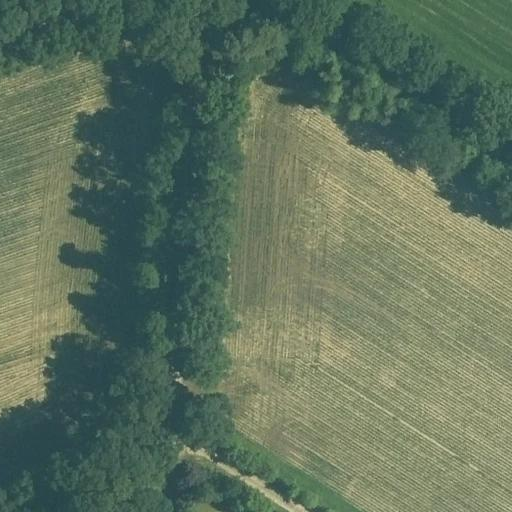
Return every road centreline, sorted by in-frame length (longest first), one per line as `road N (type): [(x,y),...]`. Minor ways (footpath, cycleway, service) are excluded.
road 1 (residential): [(164,511),(194,0)]
road 2 (residential): [(511,161),(261,0)]
